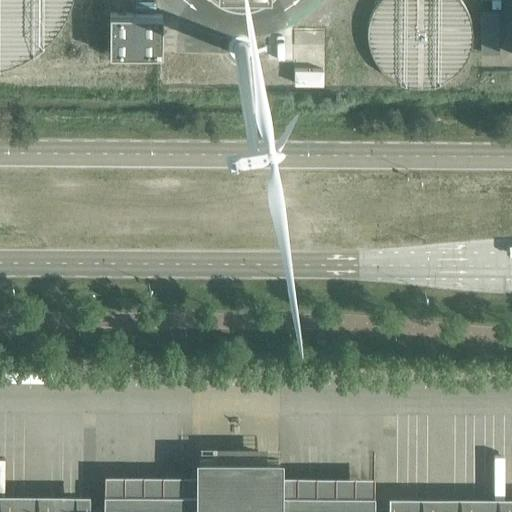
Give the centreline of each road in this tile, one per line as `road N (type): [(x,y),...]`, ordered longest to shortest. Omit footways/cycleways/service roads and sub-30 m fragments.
road 1 (secondary): [(0,263),(511,266)]
road 2 (secondary): [(511,158),(0,155)]
